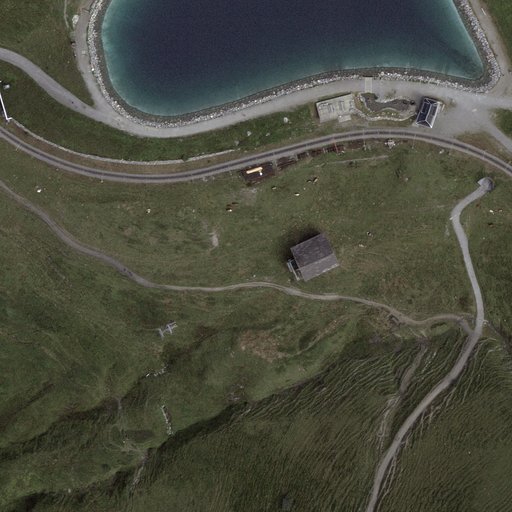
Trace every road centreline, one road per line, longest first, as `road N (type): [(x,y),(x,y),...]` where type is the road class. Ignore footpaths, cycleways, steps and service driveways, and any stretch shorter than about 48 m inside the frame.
road 1 (track): [(0,54),(21,59),(91,115),(144,134),(361,84),(511,105)]
road 2 (track): [(0,182),(69,241),(146,283),(274,285),(379,304),(418,323),(480,319)]
road 3 (track): [(511,148),(454,217),(480,319)]
road 4 (track): [(480,319),(453,375),(412,419)]
